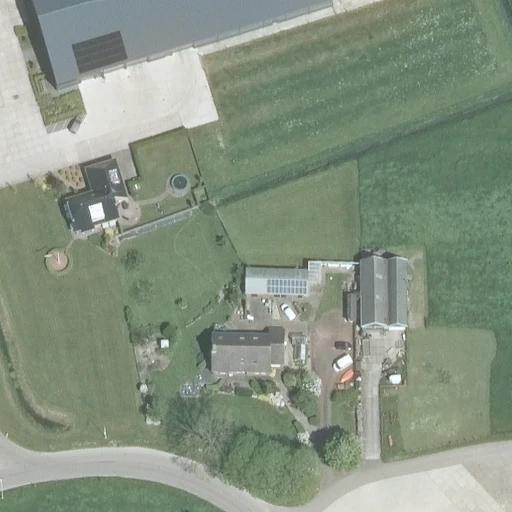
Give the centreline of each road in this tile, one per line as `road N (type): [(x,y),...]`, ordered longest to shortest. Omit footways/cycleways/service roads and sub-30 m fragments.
road 1 (tertiary): [(249,511),(168,466),(91,460),(0,479)]
road 2 (unclassified): [(306,511),(356,478),(511,448)]
